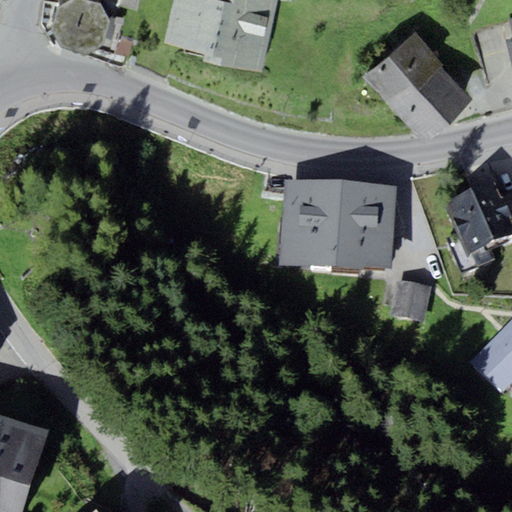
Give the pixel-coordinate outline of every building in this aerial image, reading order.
[(114,19),(102,3),(95,1),(95,0),(68,0),(57,8),(50,28),(59,46),(86,53),(101,45),(104,37),(111,39),(114,19)] [(262,72),(277,0),(174,0),(165,43),(205,53),(204,60),(262,72)] [(473,99),(414,33),(364,78),(424,144),(473,99)] [(397,184),(285,175),(279,261),(278,268),(365,274),(366,268),(391,270),(397,184)] [(468,255),(511,237),(511,224),(494,180),(446,199),(468,255)] [(392,315),(427,322),(434,285),(399,279),(392,315)] [(503,395),(511,385),(511,318),(469,363),(503,395)] [(22,511),(48,429),(0,414),(0,510),(5,511),(22,511)]
